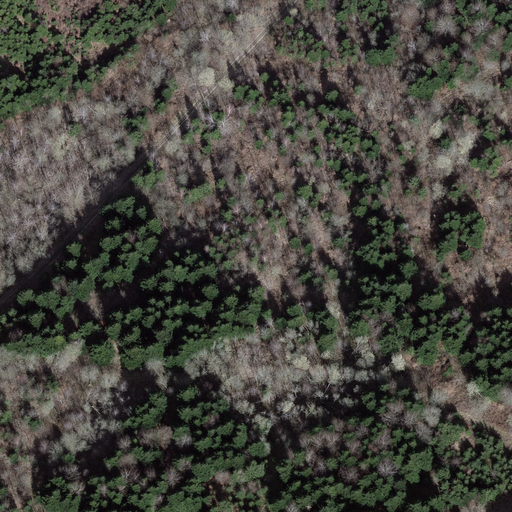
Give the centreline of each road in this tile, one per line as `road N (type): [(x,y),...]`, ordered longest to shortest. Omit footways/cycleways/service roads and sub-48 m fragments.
road 1 (track): [(511,434),(419,388),(370,375),(119,378),(0,370)]
road 2 (track): [(0,303),(299,0)]
